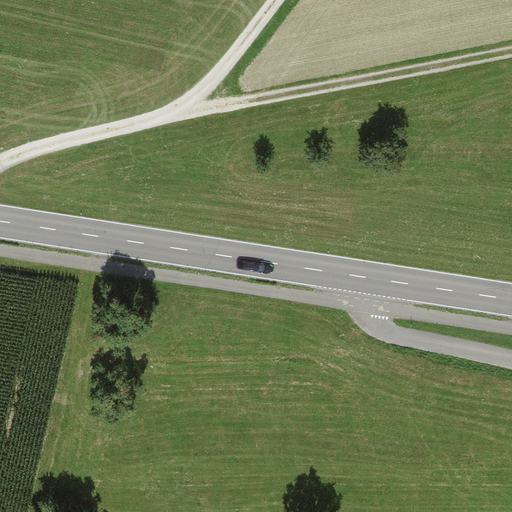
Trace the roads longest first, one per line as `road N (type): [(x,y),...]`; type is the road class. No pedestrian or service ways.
road 1 (track): [(0,165),(183,112),(511,55)]
road 2 (secondary): [(0,222),(511,300)]
road 3 (track): [(183,112),(276,0)]
